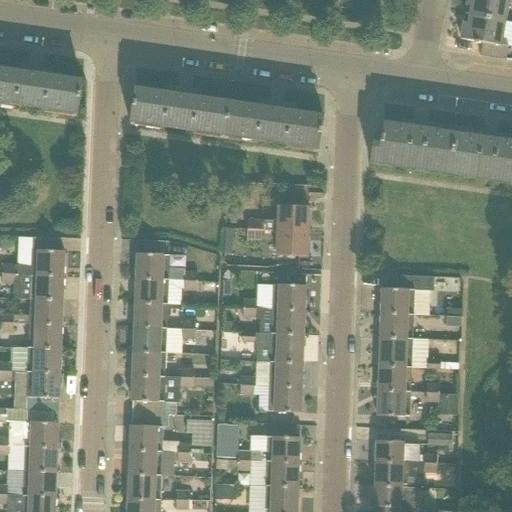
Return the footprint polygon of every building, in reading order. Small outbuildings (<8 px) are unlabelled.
[(505,21),(508,0),(467,0),(466,14),(505,21)] [(511,42),(511,22),(505,21),(466,14),(461,40),(482,44),(480,56),(506,61),(508,47),(511,48),(511,42)] [(82,82),(54,78),(0,69),(0,106),(77,118),(82,82)] [(229,103),(164,94),(136,90),(130,126),(224,140),(229,103)] [(323,117),(294,113),(229,103),(224,140),(318,153),(323,117)] [(383,136),(382,136),(380,145),(373,144),(371,164),(448,176),(454,135),(385,125),(383,136)] [(511,143),(509,143),(454,135),(448,176),(484,182),(511,185),(511,143)] [(248,220),(248,231),(262,232),(277,232),(308,233),(309,208),(277,207),(277,222),(262,221),(262,220),(248,220)] [(226,229),(225,241),(232,242),(233,229),(226,229)] [(261,242),(262,232),(248,231),(248,242),(261,242)] [(308,233),(277,232),(276,257),(307,258),(308,233)] [(2,276),(64,277),(65,253),(32,251),(32,267),(15,267),(3,267),(2,276)] [(137,255),(136,280),(169,281),(184,282),(197,282),(198,274),(185,273),(185,270),(169,269),(170,256),(137,255)] [(31,300),(63,302),(64,277),(2,276),(2,284),(14,285),(13,300),(31,301),(31,300)] [(393,290),(382,290),(381,315),(413,316),(430,317),(430,316),(430,292),(433,292),(434,278),(393,276),(393,290)] [(168,305),(168,291),(169,281),(136,280),(135,304),(168,305)] [(197,292),(197,282),(184,282),(184,291),(197,292)] [(272,286),(271,311),(305,312),(306,287),(272,286)] [(30,325),(62,326),(63,302),(31,300),(31,301),(30,325)] [(256,301),(244,301),(244,302),(243,310),(256,310),(256,301)] [(167,330),(167,320),(168,305),(135,304),(134,329),(167,330)] [(243,319),(256,320),(256,310),(243,310),(243,319)] [(304,336),(305,312),(271,311),(270,335),(304,336)] [(412,340),(413,316),(381,315),(380,339),(412,340)] [(1,316),(0,324),(14,324),(14,316),(1,316)] [(446,327),(461,328),(461,318),(447,317),(446,327)] [(196,322),(183,321),(183,330),(196,331),(196,322)] [(13,333),(14,324),(0,324),(0,333),(13,333)] [(30,325),(29,349),(61,351),(62,326),(30,325)] [(167,330),(134,329),(133,353),(166,354),(182,355),(183,340),(183,330),(167,330)] [(196,341),(196,331),(183,330),(183,340),(196,341)] [(255,344),(255,333),(243,333),(242,343),(255,344)] [(304,336),(270,335),(269,362),(303,363),(304,336)] [(379,367),(411,369),(427,369),(427,360),(428,360),(428,341),(412,340),(380,339),(379,367)] [(60,375),(61,351),(29,349),(13,349),(13,365),(0,364),(0,372),(16,373),(28,374),(60,375)] [(164,379),(166,354),(133,353),(132,378),(164,379)] [(440,360),(428,360),(427,360),(427,369),(427,370),(440,370),(440,360)] [(303,363),(269,362),(268,387),(302,389),(303,363)] [(379,367),(378,392),(410,393),(411,369),(379,367)] [(180,379),(194,379),(194,370),(181,369),(180,379)] [(0,381),(16,382),(16,373),(0,372),(0,381)] [(28,374),(27,399),(59,400),(60,375),(28,374)] [(240,377),(240,386),(253,386),(254,378),(240,377)] [(131,402),(163,404),(164,379),(132,378),(131,402)] [(194,379),(180,379),(180,388),(194,389),(194,388),(194,379)] [(426,394),(439,394),(439,384),(426,384),(426,394)] [(240,386),(241,395),(253,396),(253,386),(240,386)] [(302,389),(268,387),(268,397),(268,413),(301,414),(302,389)] [(378,392),(377,417),(409,418),(410,393),(378,392)] [(439,394),(426,394),(426,403),(439,403),(439,394)] [(439,394),(439,403),(439,415),(458,416),(459,395),(439,394)] [(191,454),(192,446),(212,447),(213,422),(187,421),(187,433),(193,434),(192,445),(178,444),(178,446),(178,454),(191,454)] [(10,423),(9,439),(10,447),(25,448),(58,449),(59,424),(10,423)] [(238,462),(299,464),(300,439),(268,438),(267,454),(251,453),(251,454),(238,453),(239,427),(218,426),(217,459),(238,460),(238,462)] [(130,452),(162,453),(163,428),(131,427),(130,452)] [(452,435),(428,434),(428,446),(452,446),(452,435)] [(0,446),(10,447),(9,439),(0,438),(0,446)] [(403,443),(376,442),(375,463),(408,464),(419,464),(420,445),(403,445),(403,443)] [(10,447),(0,446),(0,456),(9,456),(10,447)] [(24,472),(57,474),(58,449),(25,448),(24,472)] [(129,476),(161,477),(173,477),(174,454),(162,453),(130,452),(129,476)] [(191,464),(191,454),(178,454),(178,464),(191,464)] [(424,465),(437,465),(437,455),(424,455),(424,464),(424,465)] [(298,490),(299,464),(238,462),(237,470),(250,471),(250,486),(250,488),(266,489),(298,490)] [(375,463),(375,487),(407,488),(407,489),(418,489),(423,489),(425,489),(425,474),(423,474),(424,465),(424,464),(419,464),(408,464),(375,463)] [(436,474),(437,465),(424,465),(423,474),(425,474),(436,474)] [(24,497),(56,498),(57,474),(24,472),(8,472),(8,488),(7,496),(7,497),(24,497)] [(128,500),(160,502),(161,477),(129,476),(128,500)] [(236,501),(237,486),(215,485),(215,500),(236,501)] [(378,508),(377,511),(416,511),(418,489),(407,489),(407,488),(375,487),(374,508),(378,508)] [(266,489),(264,511),(297,511),(298,490),(266,489)] [(176,502),(189,503),(190,492),(177,491),(176,502)] [(55,511),(56,498),(24,497),(7,497),(7,496),(0,495),(0,504),(7,505),(6,511),(55,511)] [(127,511),(159,511),(160,502),(128,500),(127,511)] [(189,511),(189,503),(176,502),(175,511),(189,511)]
